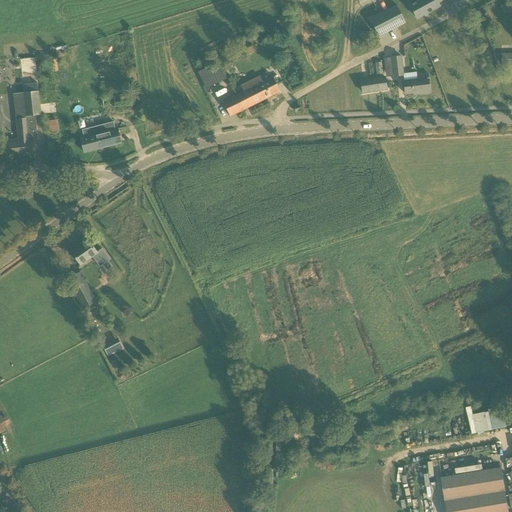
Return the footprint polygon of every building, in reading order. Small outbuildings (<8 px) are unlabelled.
[(420,0),(418,2),(416,0),(407,0),(410,5),(410,6),(417,19),(440,6),(438,3),(444,0),(420,0)] [(397,5),(370,19),(379,36),(406,23),(397,5)] [(250,40),(240,45),(244,56),(254,51),(250,40)] [(511,52),(501,53),(501,65),(511,64),(511,52)] [(403,75),(401,56),(392,57),(394,76),(403,75)] [(224,63),(201,70),(206,88),(217,85),(220,95),(230,92),(227,79),(229,79),(224,63)] [(418,79),(404,81),(405,94),(420,93),(420,95),(430,93),(429,74),(417,75),(418,79)] [(257,85),(254,80),(241,86),(244,92),(223,102),(230,116),(281,91),(274,77),(263,82),(257,85)] [(363,93),(387,89),(385,77),(361,81),(363,93)] [(39,92),(24,93),(26,119),(17,119),(19,139),(3,141),(4,157),(35,155),(33,141),(38,141),(36,115),(41,115),(39,92)] [(116,106),(132,104),(130,93),(122,95),(122,94),(110,95),(110,96),(103,97),(105,108),(116,107),(116,106)] [(58,119),(48,120),(50,132),(60,131),(58,119)] [(113,122),(94,127),(79,131),(84,153),(121,143),(118,129),(115,129),(113,122)] [(83,245),(72,252),(81,265),(93,256),(96,260),(101,257),(87,238),(81,242),(83,245)] [(84,281),(73,287),(77,296),(76,296),(83,309),(95,302),(84,281)] [(509,428),(506,406),(491,408),(491,411),(475,413),(475,406),(470,406),(473,432),(509,428)] [(447,511),(508,511),(501,467),(442,477),(447,511)]
